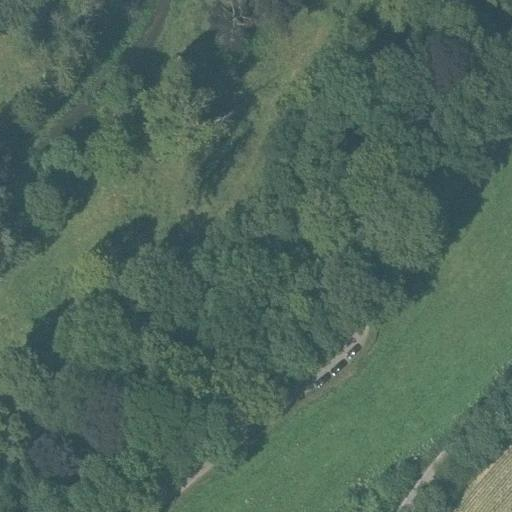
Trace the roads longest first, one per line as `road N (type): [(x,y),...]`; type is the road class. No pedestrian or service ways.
road 1 (unclassified): [(146,511),(337,352),(511,103)]
road 2 (unclassified): [(406,511),(511,390)]
